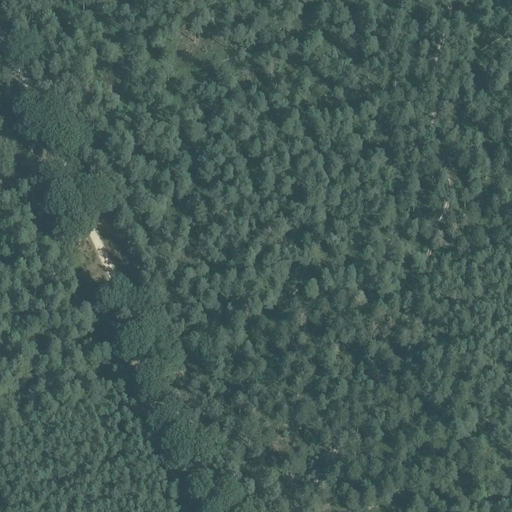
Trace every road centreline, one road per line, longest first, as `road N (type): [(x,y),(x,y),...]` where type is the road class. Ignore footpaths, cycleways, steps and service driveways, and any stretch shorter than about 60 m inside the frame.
road 1 (track): [(292,511),(401,337),(441,195),(427,102),(442,0)]
road 2 (track): [(0,42),(217,511)]
